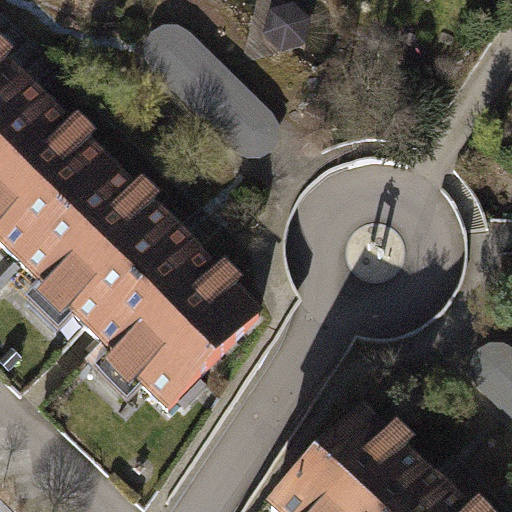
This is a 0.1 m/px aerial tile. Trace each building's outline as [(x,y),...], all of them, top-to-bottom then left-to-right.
[(294,10),(272,14),(264,40),(281,59),(303,55),(312,27),(294,10)] [(147,54),(150,77),(243,168),(261,167),(275,151),(277,131),(184,40),(164,41),(147,54)] [(0,303),(114,188),(0,75),(0,303)] [(0,303),(152,453),(266,337),(114,188),(0,303)] [(473,372),(476,395),(511,430),(511,360),(509,358),(489,359),(473,372)] [(441,511),(354,424),(264,511),(441,511)]
